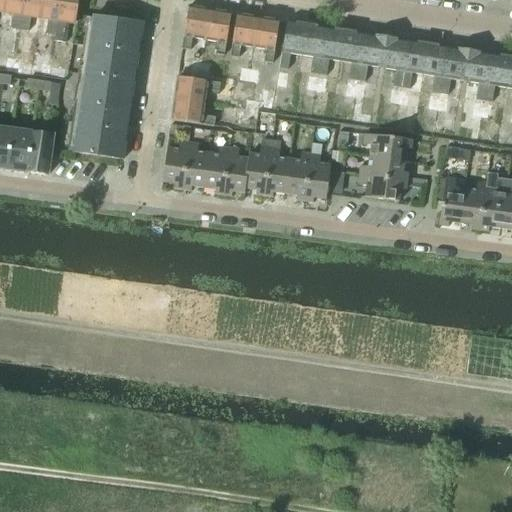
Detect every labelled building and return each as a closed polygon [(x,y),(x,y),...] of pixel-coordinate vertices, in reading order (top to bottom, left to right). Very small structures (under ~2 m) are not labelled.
[(92,18),(71,154),(121,162),(142,25),(92,18)] [(10,79),(0,77),(0,85),(9,87),(10,79)] [(38,91),(39,83),(27,82),(26,90),(38,91)] [(60,87),(39,83),(38,91),(50,93),(48,106),(57,107),(60,87)] [(172,189),(180,191),(181,191),(189,128),(182,127),(180,142),(178,142),(176,150),(166,149),(161,183),(173,185),(172,189)] [(169,133),(179,135),(180,128),(170,127),(169,133)] [(189,128),(181,191),(189,192),(190,188),(201,189),(206,154),(195,153),(197,145),(188,143),(190,129),(189,128)] [(0,170),(6,171),(11,131),(0,129),(0,170)] [(6,171),(25,174),(31,134),(11,131),(6,171)] [(25,174),(47,177),(53,137),(31,134),(25,174)] [(336,149),(346,151),(348,137),(338,136),(336,149)] [(370,146),(369,158),(404,163),(405,153),(410,153),(411,144),(364,137),(363,145),(370,146)] [(247,161),(243,189),(255,191),(254,196),(262,197),(270,141),(262,140),(261,150),(259,150),(258,157),(248,156),(247,161)] [(270,141),(262,197),(270,198),(271,194),(283,195),(287,162),(277,160),(279,143),(270,141)] [(206,154),(201,189),(214,191),(213,196),(221,197),(227,150),(218,148),(217,156),(206,154)] [(457,161),(458,151),(458,150),(446,149),(445,160),(457,161)] [(227,150),(221,197),(228,198),(229,194),(241,196),(242,189),(243,189),(247,161),(236,159),(237,151),(227,150)] [(287,162),(283,195),(295,197),(294,202),(302,203),(308,158),(299,156),(298,163),(287,162)] [(308,158),(302,203),(310,204),(311,200),(324,202),(329,168),(317,166),(318,159),(308,158)] [(359,169),(358,179),(405,185),(406,184),(406,182),(407,174),(403,174),(404,163),(369,158),(367,170),(359,169)] [(331,172),(340,173),(342,164),(332,163),(331,172)] [(487,174),(480,233),(488,234),(489,229),(501,231),(507,181),(496,180),(497,176),(487,174)] [(329,175),(327,184),(340,186),(341,177),(329,175)] [(405,188),(405,185),(358,179),(357,187),(365,188),(363,200),(398,205),(400,192),(404,193),(405,188)] [(448,223),(460,225),(464,190),(454,189),(455,181),(445,180),(439,227),(447,228),(448,223)] [(511,182),(507,181),(501,231),(511,232),(511,182)] [(464,190),(460,225),(472,227),(471,231),(480,233),(486,186),(477,184),(476,192),(464,190)] [(511,342),(471,337),(465,375),(511,382),(511,342)]
